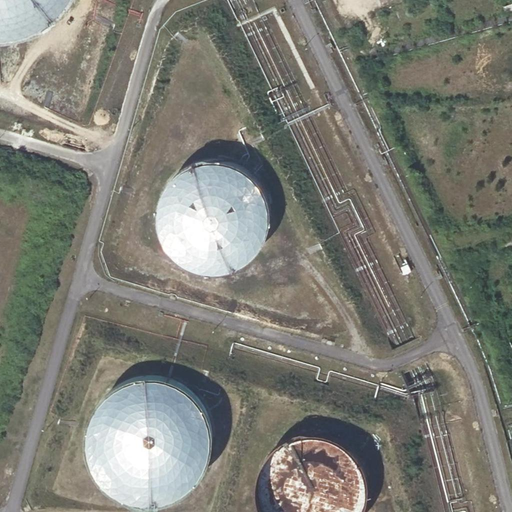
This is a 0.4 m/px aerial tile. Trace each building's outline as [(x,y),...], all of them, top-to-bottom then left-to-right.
[(0,0),(0,37),(4,37),(12,35),(18,33),(22,31),(26,29),(32,27),(38,22),(44,18),(51,12),(54,8),(60,1),(60,0),(0,0)] [(281,211),(281,206),(281,205),(280,199),(280,194),(278,189),(276,183),(274,178),(271,174),(267,169),(264,165),(260,162),(255,158),(250,156),(245,153),(240,152),(235,150),(231,150),(224,149),(218,150),(214,150),(209,151),(203,154),(198,156),(193,159),(190,161),(184,166),(181,170),(178,175),(175,180),(172,184),(171,189),(169,195),(168,200),(168,205),(168,211),(169,215),(170,221),(172,225),(175,232),(177,236),(180,241),(184,244),(186,247),(191,251),(195,254),(198,255),(202,257),(205,258),(210,260),(216,261),(222,262),(227,262),(233,261),(239,260),(245,258),(251,256),(254,254),(260,250),(263,246),(268,241),(271,238),(274,233),(276,228),(279,220),(280,216),(281,211)] [(412,270),(408,261),(400,264),(404,273),(412,270)] [(205,450),(205,445),(205,444),(205,439),(204,435),(203,429),(201,424),(198,418),(196,414),(192,409),(189,405),(185,402),(180,398),(177,396),(172,393),(168,392),(162,390),(157,389),(151,388),(146,388),(140,389),(134,390),(128,392),(125,393),(120,396),(114,400),(111,402),(106,407),(103,410),(100,415),(97,420),(95,426),(93,432),(92,438),(92,443),(92,449),(93,454),(93,457),(95,463),(97,468),(100,474),(104,479),(107,483),(110,486),(114,490),(120,493),(125,496),(132,499),(137,500),(142,501),(147,501),(154,501),(160,500),(165,499),(168,498),(174,495),(179,492),(183,489),(187,486),(191,482),(195,477),(198,472),(201,466),(203,461),(204,455),(205,450)] [(378,481),(378,478),(378,477),(378,474),(377,467),(375,461),(373,455),(371,452),(368,446),(365,442),(361,438),(358,435),(353,431),(348,428),(345,427),(338,424),(333,423),(328,422),(324,422),(319,422),(312,422),(305,424),(301,425),(297,427),(293,429),(289,432),(284,436),(280,440),(277,444),(273,448),(271,454),(268,459),(267,464),(266,468),(265,472),(265,476),(265,482),(266,490),(267,494),(269,498),(271,502),(274,508),(276,511),(365,511),(367,510),(371,505),(373,500),(375,495),(377,488),(378,481)]
